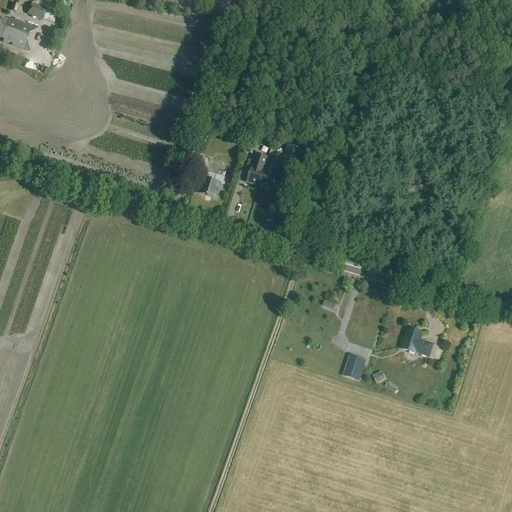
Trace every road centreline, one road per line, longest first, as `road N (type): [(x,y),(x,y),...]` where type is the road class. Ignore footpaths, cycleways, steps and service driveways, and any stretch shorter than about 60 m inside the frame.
road 1 (unclassified): [(511,309),(441,296),(0,163)]
road 2 (track): [(312,258),(386,24),(424,0)]
